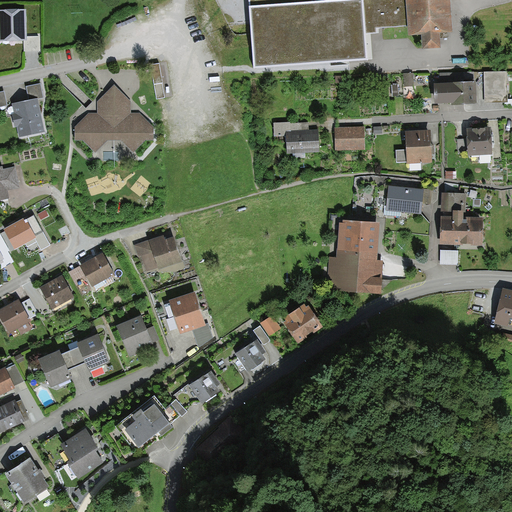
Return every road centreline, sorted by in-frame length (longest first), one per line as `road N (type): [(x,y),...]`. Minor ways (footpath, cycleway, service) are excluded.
road 1 (residential): [(511,282),(438,284),(347,323),(198,428),(177,463),(169,511)]
road 2 (residential): [(0,453),(90,395),(165,364)]
road 3 (residential): [(323,123),(511,115)]
